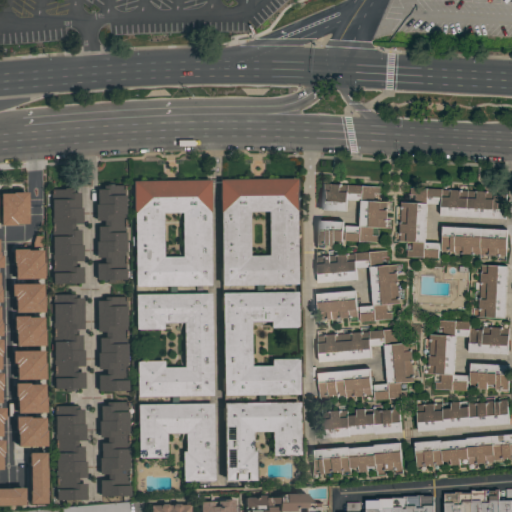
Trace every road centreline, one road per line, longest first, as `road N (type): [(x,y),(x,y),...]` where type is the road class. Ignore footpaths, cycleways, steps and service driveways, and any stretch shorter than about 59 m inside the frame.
road 1 (primary): [(0,140),(212,130),(417,137)]
road 2 (primary): [(0,130),(50,115),(286,107),(316,93),(339,68)]
road 3 (primary): [(511,79),(339,68)]
road 4 (primary): [(339,68),(200,67)]
